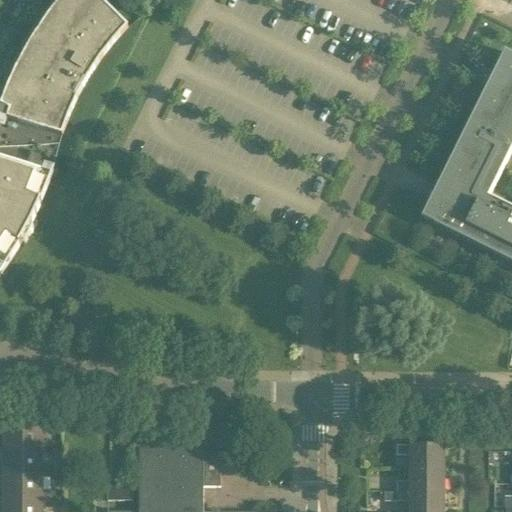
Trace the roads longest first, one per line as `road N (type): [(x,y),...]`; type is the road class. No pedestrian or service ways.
road 1 (residential): [(312,395),(108,379),(0,353)]
road 2 (tertiary): [(312,395),(511,395)]
